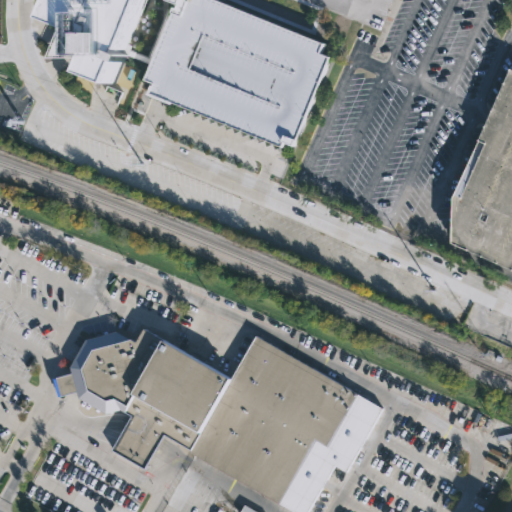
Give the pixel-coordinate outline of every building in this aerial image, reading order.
[(49,55),(55,40),(58,32),(62,21),(48,15),(53,0),(146,0),(127,47),(125,54),(114,79),(84,67),(90,54),(67,54),(61,55),(49,55)] [(294,143),(285,139),(283,144),(152,91),(155,82),(146,79),(152,64),(173,11),(177,2),(171,0),(221,0),(324,42),(320,52),(330,56),(294,143)] [(173,11),(152,64),(125,54),(127,47),(148,56),(167,8),(173,11)] [(511,268),(454,243),(454,199),(489,119),(511,66),(511,268)] [(357,394),(382,409),(346,472),(334,465),(305,511),(294,511),(163,437),(146,467),(113,448),(131,416),(120,409),(106,414),(77,398),(76,391),(59,396),(54,377),(71,373),(70,367),(85,339),(115,330),(136,341),(143,329),(231,379),(255,336),(357,394)]
